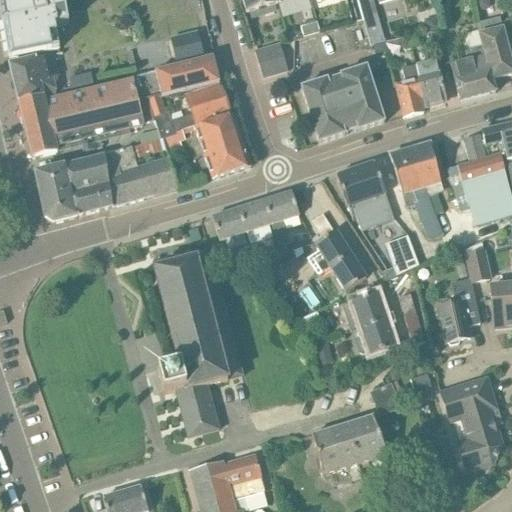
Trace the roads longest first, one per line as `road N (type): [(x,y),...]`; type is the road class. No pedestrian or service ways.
road 1 (residential): [(33,504),(364,412)]
road 2 (tertiary): [(19,257),(277,178)]
road 3 (tertiary): [(305,168),(511,103)]
road 4 (residential): [(305,168),(385,294),(403,348)]
road 5 (residential): [(217,0),(277,178)]
